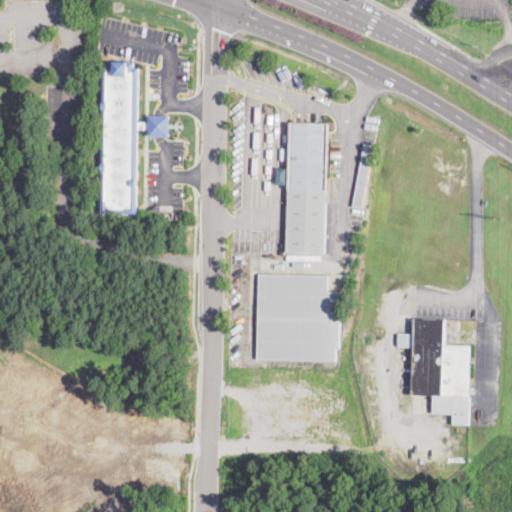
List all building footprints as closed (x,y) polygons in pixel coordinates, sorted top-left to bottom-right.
[(135,62),(135,67),(141,67),(140,122),(150,122),(150,116),(157,116),(170,116),(170,136),(150,135),(150,129),(140,129),(138,213),(102,213),(104,67),(109,67),(109,61),(135,62)] [(328,130),(325,253),(318,253),(318,258),(312,258),(313,252),(287,251),(290,122),(328,123),(328,130)] [(375,145),(363,208),(354,206),(367,144),(375,145)] [(345,291),(344,319),(341,319),(340,361),(259,360),(260,273),(329,275),(329,290),(345,291)] [(446,319),(446,345),(471,346),(469,387),(475,388),(475,394),(472,394),(471,425),(454,424),(454,414),(434,413),(434,395),(413,394),(415,347),(399,347),(399,333),(415,334),(416,318),(446,319)]
